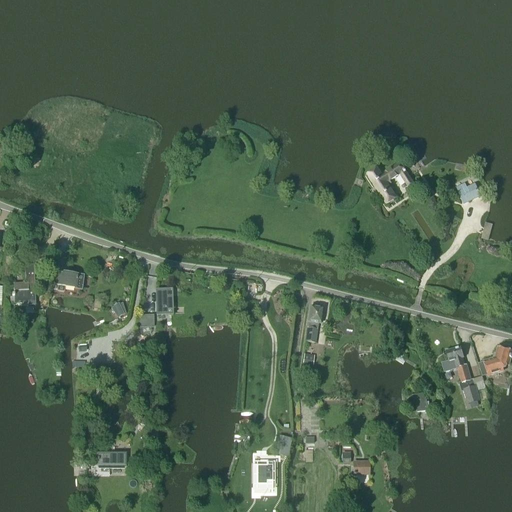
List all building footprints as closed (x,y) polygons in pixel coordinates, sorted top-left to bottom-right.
[(414,186),(400,164),(382,176),(377,169),(367,175),(386,206),(397,199),(387,184),(400,175),(409,190),(414,186)] [(467,190),(465,185),(456,189),(458,193),(463,204),(480,197),(475,186),(467,190)] [(31,261),(12,258),(13,267),(24,266),(25,284),(14,284),(14,305),(28,304),(28,306),(35,306),(34,266),(31,266),(31,261)] [(54,270),(51,289),(57,290),(57,292),(64,293),(65,288),(82,290),(84,276),(76,275),(76,276),(67,274),(67,272),(54,270)] [(157,316),(172,315),(171,291),(156,292),(157,316)] [(126,315),(122,304),(119,305),(118,304),(113,306),(113,308),(111,309),(117,319),(119,318),(123,316),(126,315)] [(320,325),(323,309),(310,308),(309,310),(305,343),(315,344),(318,324),(320,325)] [(139,317),(140,328),(150,328),(149,317),(139,317)] [(448,362),(441,364),(444,373),(457,369),(462,383),(470,381),(466,366),(464,366),(462,359),(464,359),(461,348),(445,353),(448,362)] [(487,376),(487,377),(499,373),(501,372),(504,363),(509,365),(511,355),(511,352),(498,349),(496,359),(478,364),(482,378),(487,376)] [(303,356),(302,365),(312,367),(314,358),(303,356)] [(462,383),(459,384),(461,392),(463,392),(467,406),(480,402),(480,401),(481,400),(481,402),(480,402),(481,409),(486,409),(486,402),(487,402),(485,389),(477,391),(476,387),(475,387),(473,380),(470,381),(462,383)] [(426,403),(425,395),(413,396),(414,405),(416,404),(417,413),(427,412),(426,408),(429,408),(428,403),(426,403)] [(279,436),(275,454),(287,456),(291,439),(279,436)] [(341,465),(350,465),(350,454),(341,454),(341,465)] [(97,467),(125,467),(125,455),(97,455),(97,467)] [(273,460),(257,460),(257,484),(273,484),(273,460)] [(369,476),(369,464),(364,464),(364,466),(353,466),(353,476),(369,476)]
